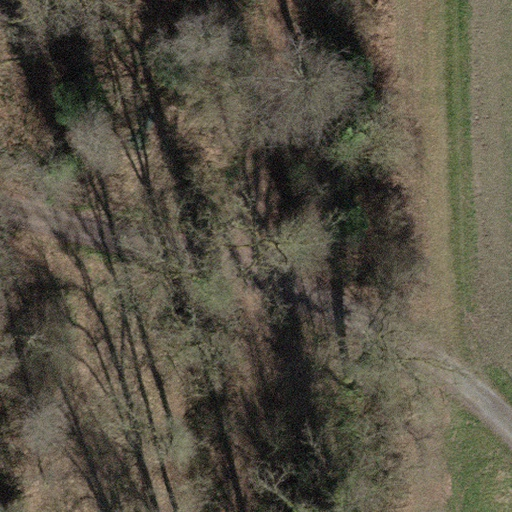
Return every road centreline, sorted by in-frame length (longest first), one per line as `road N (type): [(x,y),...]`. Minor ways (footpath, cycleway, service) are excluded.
road 1 (track): [(511,419),(441,352),(0,210)]
road 2 (unknown): [(441,352),(471,0)]
road 3 (track): [(290,0),(260,291)]
road 4 (track): [(244,511),(260,291)]
